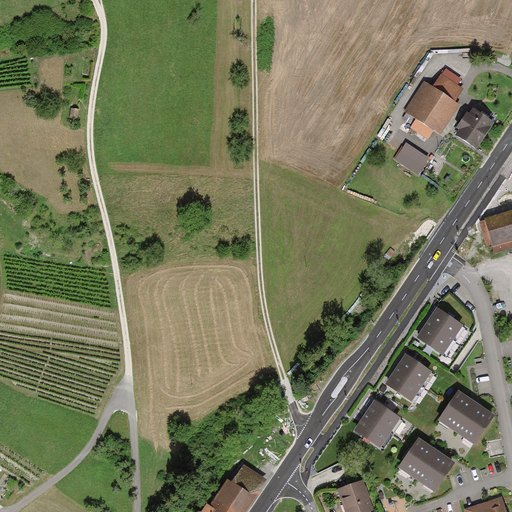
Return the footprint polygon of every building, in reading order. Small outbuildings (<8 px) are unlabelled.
[(442,75),(433,87),(424,81),(404,111),(417,119),(411,128),(428,140),(434,131),(440,135),(459,106),(455,103),(465,89),(459,85),(463,80),(446,69),(442,75)] [(495,119),(478,108),(476,110),(474,109),(470,114),(468,112),(460,123),(457,128),(460,131),(457,135),(477,149),(495,124),(493,122),(495,119)] [(418,175),(429,159),(407,144),(396,160),(418,175)] [(511,249),(511,211),(485,218),(486,221),(480,223),(487,248),(493,246),(495,254),(511,249)] [(438,308),(427,324),(453,341),(463,325),(438,308)] [(427,324),(417,339),(443,356),(453,341),(427,324)] [(432,372),(406,354),(396,369),(423,386),(432,372)] [(396,369),(386,384),(412,402),(423,386),(396,369)] [(478,404),(459,391),(439,421),(475,445),(495,415),(478,404)] [(401,418),(375,401),(364,416),(391,434),(401,418)] [(364,416),(354,432),(380,449),(391,434),(364,416)] [(438,452),(419,439),(399,468),(435,492),(455,463),(438,452)] [(259,490),(266,480),(245,465),(232,482),(228,480),(210,507),(207,504),(202,511),(248,511),(262,492),(259,490)] [(363,481),(338,490),(345,511),(367,511),(373,510),(366,489),(363,481)] [(506,511),(502,497),(466,509),(466,511),(506,511)]
